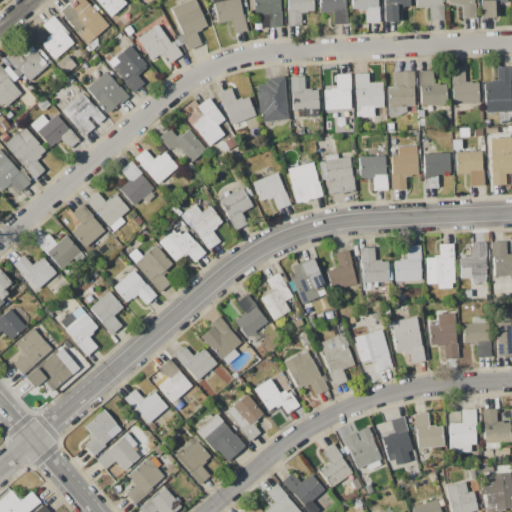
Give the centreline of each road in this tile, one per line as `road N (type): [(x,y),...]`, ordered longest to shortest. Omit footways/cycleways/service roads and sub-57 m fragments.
road 1 (residential): [(0,242),(177,89),(216,66),(283,52),(511,41)]
road 2 (tertiary): [(33,440),(217,280),(288,235),(342,221),(511,212)]
road 3 (residential): [(205,511),(285,444),(354,405),(431,385),(511,380)]
road 4 (secondary): [(0,400),(94,511)]
